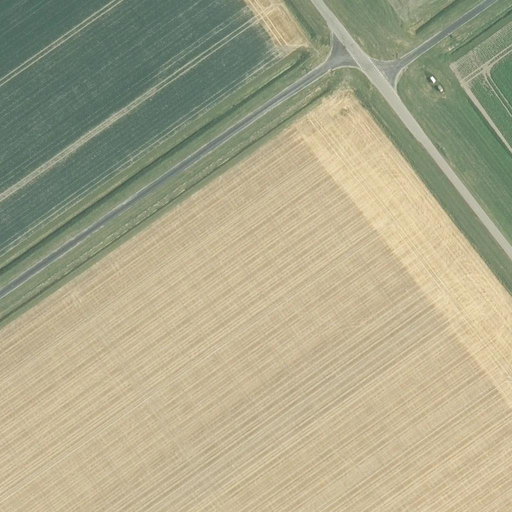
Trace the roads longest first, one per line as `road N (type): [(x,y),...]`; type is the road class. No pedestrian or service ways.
road 1 (unclassified): [(0,298),(351,48)]
road 2 (unclassified): [(511,254),(351,48)]
